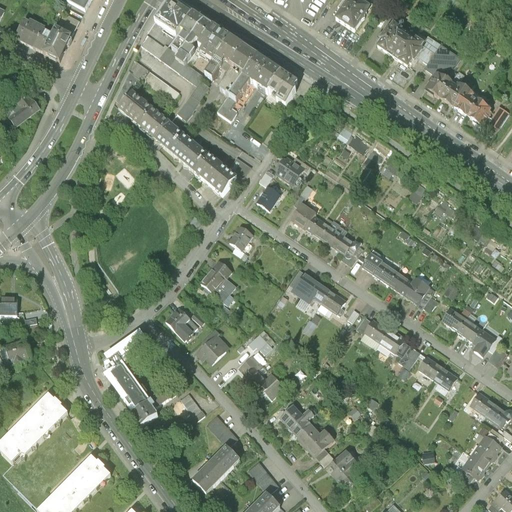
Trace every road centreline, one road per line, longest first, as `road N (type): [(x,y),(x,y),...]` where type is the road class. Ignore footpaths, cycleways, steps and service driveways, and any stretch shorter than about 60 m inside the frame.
road 1 (primary): [(225,0),(511,196)]
road 2 (residential): [(234,207),(511,394)]
road 3 (primary): [(0,221),(61,151),(136,0)]
road 4 (residential): [(144,318),(319,511)]
road 5 (secondary): [(76,351),(95,397),(177,511)]
road 6 (primary): [(21,225),(66,168),(100,98)]
road 7 (primary): [(78,87),(42,153),(0,199)]
road 8 (residential): [(144,318),(185,277),(222,221)]
